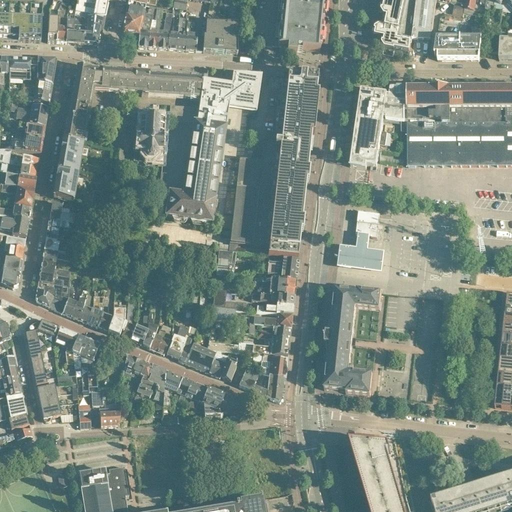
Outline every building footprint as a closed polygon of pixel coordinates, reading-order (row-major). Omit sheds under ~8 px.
[(85,18),(105,19),(108,4),(89,1),(86,0),(77,0),(75,12),(75,13),(75,15),(85,18)] [(181,0),(205,4),(204,9),(205,9),(204,13),(207,14),(209,0),(181,0)] [(278,0),(274,49),(287,50),(286,55),(296,56),(296,54),(305,55),(305,52),(319,53),(324,0),(278,0)] [(382,0),(374,38),(384,40),(381,50),(384,50),(383,56),(393,58),(394,52),(409,56),(411,44),(416,0),(382,0)] [(416,0),(411,40),(430,40),(436,0),(416,0)] [(465,0),(464,8),(464,10),(475,12),(476,0),(465,0)] [(507,0),(487,0),(486,6),(486,11),(485,14),(494,16),(495,11),(503,12),(505,3),(507,0)] [(511,0),(507,0),(505,3),(503,12),(502,15),(510,16),(511,13),(511,0)] [(187,3),(174,1),(173,10),(185,12),(187,3)] [(124,36),(139,37),(139,33),(143,15),(145,8),(128,4),(122,33),(124,36)] [(138,41),(149,42),(149,33),(151,22),(154,10),(149,9),(147,16),(143,15),(139,33),(139,37),(138,41)] [(158,51),(159,34),(161,11),(155,10),(155,22),(151,22),(149,33),(149,42),(148,50),(158,51)] [(56,44),(66,45),(67,28),(67,23),(63,23),(64,12),(58,11),(57,19),(56,44)] [(186,28),(186,35),(185,53),(196,53),(197,36),(194,36),(195,25),(196,25),(196,15),(189,14),(189,17),(186,16),(185,21),(185,28),(186,28)] [(162,34),(159,34),(158,51),(167,51),(169,34),(171,23),(172,16),(165,15),(162,34)] [(0,42),(8,42),(9,18),(0,17),(0,42)] [(19,43),(20,19),(9,18),(8,42),(19,43)] [(74,27),(103,29),(105,19),(85,18),(84,22),(74,22),(74,27)] [(19,43),(30,43),(31,19),(20,19),(19,43)] [(31,19),(30,43),(41,44),(42,19),(31,19)] [(48,19),(47,44),(56,44),(57,19),(48,19)] [(167,51),(177,52),(178,20),(173,20),(172,35),(169,34),(167,51)] [(185,53),(186,35),(186,28),(185,28),(185,21),(178,20),(177,52),(185,53)] [(67,28),(66,45),(72,45),(78,46),(84,46),(97,47),(100,44),(103,29),(74,27),(74,22),(67,21),(67,23),(67,28)] [(237,56),(237,46),(238,39),(238,35),(240,26),(226,25),(216,25),(216,24),(205,24),(205,38),(203,38),(202,54),(214,54),(215,54),(224,55),(237,56)] [(438,62),(466,62),(479,62),(480,56),(480,55),(481,44),(483,29),(471,28),(471,40),(437,40),(434,55),(434,56),(438,56),(438,62)] [(498,39),(491,40),(490,55),(496,54),(498,40),(498,39)] [(148,50),(149,42),(138,41),(138,49),(148,50)] [(511,41),(500,42),(500,44),(499,54),(499,56),(499,62),(511,61),(511,41)] [(30,82),(30,67),(30,60),(9,59),(9,78),(9,81),(23,81),(23,82),(30,82)] [(37,67),(37,73),(54,74),(56,63),(54,61),(38,60),(38,61),(30,60),(30,67),(37,67)] [(102,72),(95,71),(77,67),(67,122),(66,122),(63,142),(62,143),(88,147),(88,148),(90,148),(91,147),(81,145),(85,121),(86,121),(92,90),(111,91),(115,91),(147,93),(147,95),(199,98),(203,82),(203,80),(149,76),(149,74),(112,72),(102,71),(102,72)] [(52,86),(54,74),(37,73),(37,83),(52,86)] [(297,260),(298,253),(300,234),(302,234),(303,221),(302,221),(306,184),(307,184),(309,172),(307,172),(309,152),(311,137),(313,138),(318,95),(315,95),(316,91),(317,79),(317,77),(316,77),(303,76),(300,76),(283,75),(283,77),(276,140),(264,139),(263,147),(261,162),(253,161),(239,159),(229,245),(268,250),(267,258),(297,261),(297,260)] [(231,86),(203,82),(199,98),(198,107),(195,122),(192,122),(182,190),(170,189),(165,218),(172,219),(172,221),(176,221),(177,220),(182,220),(183,222),(186,223),(187,221),(190,221),(191,223),(194,224),(195,222),(201,223),(201,225),(205,225),(206,224),(212,225),(212,223),(214,222),(214,219),(213,218),(216,200),(215,200),(226,128),(225,128),(228,109),(256,113),(261,78),(233,76),(231,86)] [(28,92),(50,95),(52,86),(37,83),(36,83),(36,87),(28,86),(28,92)] [(511,88),(489,89),(449,89),(429,89),(407,89),(407,88),(408,88),(407,87),(406,87),(406,88),(407,88),(407,96),(404,96),(404,89),(390,89),(389,96),(387,96),(372,93),(371,93),(361,92),(350,168),(366,170),(367,167),(377,168),(383,121),(400,123),(400,133),(408,133),(408,169),(511,168),(511,88)] [(33,103),(49,106),(49,101),(50,98),(50,95),(28,92),(23,91),(22,96),(34,98),(33,103)] [(170,107),(169,121),(192,122),(195,122),(198,107),(170,106),(170,107)] [(9,113),(17,114),(46,120),(47,115),(47,112),(48,110),(32,107),(31,111),(11,108),(10,108),(9,113)] [(46,122),(46,120),(17,114),(16,119),(29,122),(28,127),(45,130),(45,125),(46,122)] [(134,142),(133,153),(134,153),(134,162),(142,162),(146,166),(153,167),(157,164),(162,164),(163,154),(162,154),(165,120),(140,118),(138,142),(134,142)] [(13,124),(11,138),(42,143),(45,130),(28,127),(13,124)] [(40,157),(42,143),(11,138),(8,151),(40,157)] [(88,147),(62,143),(62,147),(61,154),(53,198),(53,199),(73,202),(76,190),(80,191),(81,190),(83,191),(84,186),(81,185),(82,185),(77,184),(81,160),(86,161),(87,154),(90,154),(90,148),(88,148),(88,147)] [(0,164),(8,165),(37,170),(38,170),(38,165),(39,161),(23,159),(22,162),(10,160),(11,152),(9,151),(0,151),(0,164)] [(124,162),(124,153),(113,153),(112,174),(128,174),(129,163),(124,162)] [(20,177),(36,179),(36,176),(37,171),(37,170),(8,165),(7,171),(7,174),(20,177)] [(35,182),(36,181),(20,178),(19,179),(2,176),(0,187),(34,192),(34,188),(35,182)] [(0,193),(16,197),(14,208),(31,211),(32,202),(33,196),(34,192),(0,187),(0,186),(0,193)] [(110,196),(109,196),(106,195),(106,193),(95,192),(93,208),(101,209),(105,210),(105,208),(109,208),(109,202),(110,202),(110,199),(110,196)] [(49,222),(72,226),(75,227),(81,228),(81,221),(74,220),(75,217),(61,215),(63,207),(52,205),(50,212),(50,217),(49,222)] [(0,216),(15,219),(29,221),(29,218),(30,217),(30,213),(31,211),(14,208),(13,213),(0,210),(0,216)] [(359,214),(359,215),(356,236),(372,238),(372,239),(377,239),(380,217),(359,214)] [(1,225),(27,230),(29,221),(15,219),(14,222),(1,219),(0,222),(0,221),(0,224),(1,225)] [(49,222),(45,240),(56,242),(57,239),(60,240),(61,234),(71,236),(71,233),(72,226),(49,222)] [(26,239),(27,230),(1,225),(0,228),(0,230),(12,232),(12,236),(26,239)] [(439,238),(438,245),(459,247),(460,233),(447,232),(446,239),(439,238)] [(341,248),(339,268),(383,274),(386,253),(370,251),(372,237),(360,235),(358,250),(341,248)] [(22,262),(26,241),(6,237),(4,252),(6,252),(5,260),(22,262)] [(56,242),(45,240),(45,243),(44,250),(43,252),(70,257),(70,251),(67,250),(68,247),(59,245),(59,244),(56,244),(56,242)] [(43,252),(42,261),(56,264),(56,261),(70,263),(70,257),(43,252)] [(218,254),(218,255),(216,277),(224,278),(230,278),(231,267),(234,267),(235,256),(228,255),(227,255),(218,254)] [(0,258),(0,284),(13,291),(18,288),(22,262),(5,260),(0,258)] [(56,264),(42,261),(41,267),(41,268),(40,274),(54,277),(69,279),(69,273),(55,270),(56,264)] [(88,262),(81,261),(80,261),(79,271),(86,272),(93,272),(96,273),(96,272),(96,263),(88,262)] [(268,271),(297,273),(298,263),(297,263),(283,261),(271,261),(270,265),(258,263),(257,270),(268,271)] [(296,283),(297,273),(268,271),(267,276),(280,278),(280,282),(295,283),(296,283)] [(93,278),(92,284),(97,284),(97,280),(104,281),(105,273),(96,273),(93,272),(93,278)] [(116,275),(105,273),(104,281),(115,282),(116,275)] [(69,279),(54,277),(40,274),(38,284),(62,288),(66,289),(69,289),(69,280),(69,279)] [(115,282),(129,283),(130,276),(116,275),(115,282)] [(223,294),(224,278),(216,277),(214,293),(223,294)] [(253,297),(294,300),(295,283),(280,282),(255,280),(253,297)] [(35,301),(36,304),(62,316),(68,301),(69,289),(66,289),(66,294),(61,293),(62,288),(38,284),(36,291),(35,301)] [(62,316),(70,319),(76,304),(72,302),(73,289),(71,289),(69,289),(68,301),(62,316)] [(379,312),(381,296),(381,295),(357,292),(357,294),(335,291),(331,328),(330,328),(329,336),(326,335),(325,347),(328,347),(327,355),(328,355),(324,391),(346,394),(346,395),(370,398),(373,370),(350,368),(356,309),(359,310),(379,312)] [(76,304),(70,319),(79,322),(84,306),(86,297),(87,295),(87,292),(83,292),(82,295),(81,298),(79,297),(78,304),(76,304)] [(123,334),(121,339),(128,342),(129,343),(135,328),(132,327),(134,301),(139,301),(139,293),(129,292),(126,325),(123,334)] [(139,301),(150,302),(150,295),(139,293),(139,301)] [(214,293),(213,300),(212,310),(226,312),(236,312),(242,313),(243,305),(231,304),(232,295),(223,294),(214,293)] [(191,310),(193,298),(176,296),(175,304),(174,308),(191,310)] [(84,306),(79,322),(86,326),(92,310),(88,308),(91,298),(86,297),(84,306)] [(277,307),(293,308),(294,300),(253,297),(252,297),(251,303),(277,305),(277,307)] [(93,311),(92,310),(86,326),(97,330),(102,314),(102,305),(99,305),(99,298),(93,298),(93,311)] [(236,312),(226,312),(212,310),(213,300),(206,299),(205,321),(210,323),(235,326),(236,312)] [(102,305),(102,314),(97,330),(108,334),(113,319),(107,316),(108,301),(102,301),(102,305)] [(113,319),(108,334),(119,339),(121,334),(123,334),(126,325),(124,325),(124,324),(125,307),(113,306),(113,319)] [(292,317),(293,308),(277,307),(276,310),(256,309),(256,314),(275,316),(292,317)] [(147,333),(142,348),(146,350),(147,350),(149,351),(155,337),(155,336),(157,328),(153,327),(154,315),(149,315),(149,317),(148,319),(147,333)] [(255,327),(274,329),(291,330),(292,317),(275,316),(274,321),(270,321),(263,320),(263,321),(244,319),(243,326),(255,327)] [(135,328),(129,343),(142,348),(147,333),(148,319),(149,317),(143,317),(142,331),(135,328)] [(41,322),(40,325),(39,325),(38,325),(37,325),(36,325),(35,325),(34,325),(33,326),(32,326),(40,338),(44,335),(54,339),(58,329),(41,322)] [(4,325),(0,326),(0,340),(5,351),(6,355),(10,353),(9,348),(7,342),(10,341),(7,326),(4,325)] [(38,340),(40,338),(32,326),(32,327),(30,328),(30,329),(29,330),(29,331),(29,332),(29,333),(29,334),(25,335),(30,356),(40,354),(47,352),(47,349),(40,350),(38,340)] [(155,337),(149,351),(156,354),(167,328),(163,326),(161,331),(160,331),(157,338),(155,337)] [(254,337),(255,327),(243,326),(243,336),(254,337)] [(511,326),(504,326),(503,337),(511,338),(511,326)] [(171,330),(167,328),(156,354),(164,357),(164,355),(169,343),(167,342),(169,335),(169,334),(171,330)] [(174,337),(166,356),(178,361),(187,338),(188,335),(188,332),(181,329),(178,336),(177,339),(175,338),(174,337)] [(289,342),(291,330),(274,329),(274,335),(265,335),(265,333),(258,332),(257,339),(272,340),(289,342)] [(70,354),(71,351),(72,352),(78,337),(60,330),(54,344),(66,349),(65,353),(67,367),(71,366),(71,365),(74,365),(73,355),(70,354)] [(191,351),(189,351),(194,337),(188,335),(187,338),(178,361),(178,363),(185,366),(191,351)] [(85,340),(78,337),(72,352),(71,351),(70,354),(73,355),(74,365),(74,370),(80,369),(79,357),(78,357),(85,340)] [(511,338),(503,337),(501,349),(511,350),(511,338)] [(80,369),(86,369),(85,360),(84,359),(92,343),(85,340),(78,357),(79,357),(80,369)] [(261,357),(287,359),(289,342),(273,340),(272,340),(272,346),(269,345),(269,349),(261,349),(253,348),(254,346),(239,344),(239,347),(224,345),(223,353),(253,356),(261,357)] [(99,346),(92,343),(84,359),(85,360),(86,369),(87,369),(87,377),(93,376),(92,363),(93,363),(98,350),(100,346),(99,346)] [(207,352),(223,353),(224,345),(208,344),(207,352)] [(511,350),(501,349),(500,361),(511,362),(511,350)] [(208,375),(213,362),(214,361),(191,351),(185,366),(186,366),(196,371),(205,374),(208,375)] [(33,372),(44,369),(51,368),(50,364),(43,366),(40,354),(30,356),(33,372)] [(261,375),(270,378),(285,382),(287,359),(261,357),(253,356),(253,362),(262,364),(262,370),(261,375)] [(124,371),(123,378),(130,379),(132,374),(131,374),(136,361),(128,357),(125,363),(124,371)] [(0,371),(16,369),(14,359),(0,361),(0,371)] [(127,386),(126,393),(130,394),(134,383),(137,384),(139,378),(144,364),(136,361),(131,374),(132,374),(130,379),(127,386)] [(225,365),(214,361),(213,362),(208,375),(208,376),(218,379),(220,380),(225,365)] [(511,362),(500,361),(498,376),(511,377),(511,362)] [(139,378),(137,384),(140,385),(141,382),(147,385),(151,377),(149,376),(152,367),(144,364),(139,378)] [(236,370),(225,365),(220,380),(230,384),(235,371),(235,372),(236,370)] [(140,385),(136,395),(139,397),(150,401),(152,395),(150,393),(153,386),(156,387),(160,389),(155,401),(156,401),(155,411),(163,411),(163,407),(163,404),(162,404),(164,372),(152,367),(149,376),(151,377),(147,385),(141,382),(140,385)] [(0,381),(18,378),(16,369),(0,371),(0,381)] [(46,381),(44,369),(33,372),(36,387),(54,384),(53,380),(46,381)] [(246,371),(245,371),(239,388),(279,405),(283,402),(285,382),(270,378),(269,383),(265,383),(264,392),(254,388),(259,375),(246,371)] [(164,372),(162,404),(163,404),(163,407),(169,408),(170,395),(168,395),(168,392),(176,395),(183,380),(164,372)] [(511,377),(498,376),(497,388),(504,389),(511,389),(511,377)] [(0,391),(4,390),(20,387),(18,378),(0,381),(0,391)] [(76,378),(61,379),(61,385),(71,385),(71,386),(77,386),(76,378)] [(183,380),(176,395),(180,397),(178,403),(183,405),(185,399),(185,398),(191,383),(183,380)] [(185,398),(185,399),(191,401),(190,405),(192,406),(194,402),(193,402),(199,387),(197,386),(196,385),(191,383),(185,398)] [(39,400),(57,397),(60,396),(58,386),(57,386),(37,390),(39,400)] [(4,390),(0,391),(0,400),(22,396),(20,387),(4,390)] [(190,405),(189,408),(191,409),(196,410),(198,403),(201,405),(207,390),(199,387),(193,402),(194,402),(192,406),(190,405)] [(502,410),(501,410),(511,411),(511,389),(504,389),(502,410)] [(204,414),(196,415),(197,425),(221,423),(224,414),(218,412),(224,397),(207,390),(201,405),(203,405),(204,414)] [(97,394),(91,394),(91,408),(102,408),(102,394),(97,394)] [(26,416),(22,396),(0,400),(0,407),(7,406),(10,420),(26,416)] [(59,407),(57,397),(39,400),(41,411),(59,407)] [(224,397),(218,412),(224,414),(229,416),(235,401),(224,397)] [(229,416),(226,423),(239,423),(239,422),(240,422),(242,416),(245,409),(246,406),(235,401),(229,416)] [(61,417),(59,407),(41,411),(43,421),(43,422),(44,423),(45,424),(46,424),(47,424),(48,424),(49,424),(49,423),(50,423),(50,422),(50,421),(51,421),(51,420),(50,419),(60,417),(61,417)] [(119,429),(120,419),(120,409),(99,411),(100,429),(103,429),(114,429),(119,429)] [(80,431),(91,430),(89,412),(78,412),(80,431)] [(29,427),(26,416),(10,420),(7,421),(10,432),(12,431),(29,427)] [(169,419),(169,426),(181,426),(181,418),(169,419)] [(120,419),(119,429),(126,428),(127,423),(124,423),(124,419),(120,419)] [(0,446),(7,443),(16,441),(17,443),(32,439),(30,430),(14,434),(15,435),(5,438),(6,438),(0,439),(0,446)] [(253,457),(248,458),(250,467),(260,465),(266,498),(290,494),(289,488),(286,488),(281,458),(276,459),(273,443),(276,442),(274,430),(249,436),(253,457)] [(177,434),(168,435),(169,458),(179,457),(177,434)] [(186,434),(177,434),(179,457),(188,457),(186,434)] [(159,435),(150,436),(151,459),(160,458),(159,435)] [(168,435),(159,435),(160,458),(169,458),(168,435)] [(150,436),(141,436),(141,448),(142,459),(151,459),(150,436)] [(413,511),(401,448),(400,440),(357,436),(356,437),(357,437),(357,445),(350,444),(369,511),(413,511)] [(264,511),(264,509),(263,508),(261,501),(192,511),(127,511),(125,502),(126,502),(126,501),(125,501),(125,498),(129,497),(124,469),(109,472),(109,476),(105,476),(104,472),(79,476),(84,511),(264,511)] [(65,474),(57,476),(59,489),(67,487),(65,474)] [(511,476),(511,477),(499,480),(495,482),(488,484),(484,485),(477,487),(472,489),(463,492),(459,493),(451,495),(448,496),(444,498),(442,498),(434,501),(431,502),(433,508),(434,511),(507,511),(509,511),(511,510),(511,503),(511,499),(511,476)]
